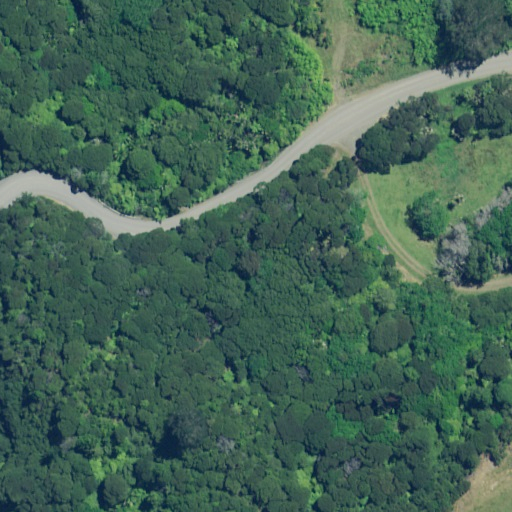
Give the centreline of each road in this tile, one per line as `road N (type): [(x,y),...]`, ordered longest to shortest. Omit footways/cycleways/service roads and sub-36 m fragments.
road 1 (unclassified): [(0,198),(19,183),(60,191),(126,225),(186,221),(332,132),(485,52),(511,49)]
road 2 (track): [(332,132),(401,255),(479,299),(511,287)]
